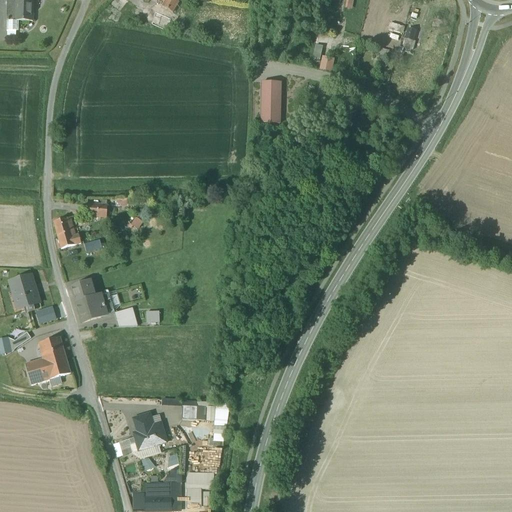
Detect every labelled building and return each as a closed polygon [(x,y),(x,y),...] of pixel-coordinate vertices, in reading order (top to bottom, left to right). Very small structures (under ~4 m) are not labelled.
[(33,0),(11,0),(11,21),(33,22),(33,0)] [(174,0),(166,0),(165,3),(162,7),(173,13),(180,3),(174,0)] [(416,31),(409,29),(404,48),(413,51),(416,42),(413,41),(416,31)] [(315,62),(322,63),(323,47),(330,48),(331,36),(316,35),(315,62)] [(321,70),(334,73),(336,59),(323,57),(321,70)] [(281,84),(263,83),(262,124),(281,125),(281,84)] [(129,207),(129,199),(117,200),(117,207),(129,207)] [(108,206),(88,204),(87,216),(107,218),(108,206)] [(139,230),(144,222),(136,216),(131,224),(139,230)] [(68,219),(54,223),(62,250),(82,244),(79,235),(75,236),(73,229),(71,229),(68,219)] [(32,276),(10,282),(18,310),(40,304),(32,276)] [(95,298),(77,303),(83,323),(108,316),(107,313),(114,311),(110,294),(95,298)] [(148,323),(161,323),(160,311),(148,312),(148,323)] [(132,315),(117,319),(119,328),(135,327),(132,315)] [(12,343),(16,349),(33,338),(29,333),(12,343)] [(0,346),(2,355),(13,353),(9,337),(0,339),(0,346)] [(60,338),(39,345),(44,360),(17,368),(23,389),(71,375),(60,338)] [(184,405),(183,419),(216,422),(214,439),(209,438),(208,448),(204,447),(203,454),(225,455),(229,404),(199,401),(199,407),(184,405)] [(150,415),(134,420),(139,437),(135,439),(139,452),(159,446),(159,445),(167,443),(161,424),(154,426),(150,415)] [(169,457),(171,467),(181,465),(179,455),(169,457)] [(144,460),(145,470),(153,470),(153,460),(144,460)] [(216,490),(216,474),(188,473),(188,508),(203,508),(203,490),(216,490)] [(166,496),(145,497),(145,511),(172,511),(172,487),(165,487),(166,496)]
